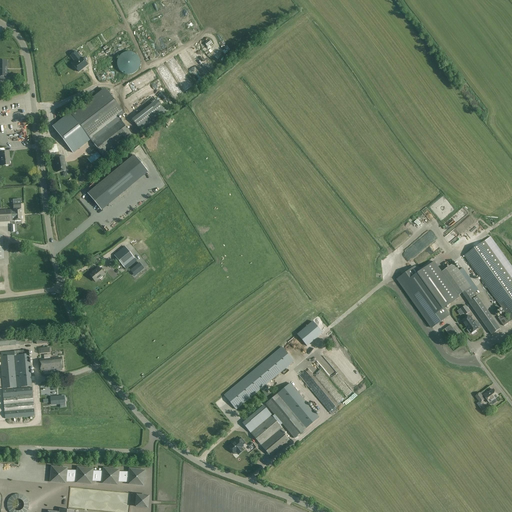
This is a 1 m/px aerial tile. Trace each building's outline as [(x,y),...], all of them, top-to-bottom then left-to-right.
[(135,0),(144,18),(155,16),(146,20),(154,37),(156,41),(160,40),(158,48),(196,30),(181,0),(135,0)] [(118,27),(113,30),(119,37),(123,34),(118,27)] [(76,51),(70,55),(76,63),(73,65),(78,72),(87,65),(82,58),(81,58),(76,51)] [(123,73),(126,74),(130,74),(133,73),(136,71),(138,69),(139,65),(139,62),(139,59),(137,56),(135,54),(132,52),(129,52),(126,52),(123,53),(120,55),(118,58),(117,60),(117,64),(117,67),(119,69),(121,72),(123,73)] [(105,90),(72,116),(77,122),(81,128),(90,139),(119,117),(124,113),(105,90)] [(90,139),(105,159),(134,137),(119,117),(90,139)] [(97,149),(86,156),(89,159),(99,152),(97,149)] [(9,158),(9,152),(0,152),(0,154),(1,166),(10,165),(9,158)] [(146,171),(134,155),(87,193),(100,209),(146,171)] [(63,156),(54,158),(57,172),(66,170),(63,156)] [(14,210),(9,210),(0,210),(0,221),(21,221),(21,203),(13,204),(14,210)] [(451,236),(471,219),(467,214),(447,231),(451,236)] [(511,320),(511,278),(485,241),(464,256),(510,319),(509,320),(504,313),(498,318),(504,326),(511,321),(511,320)] [(134,258),(125,246),(114,255),(123,267),(134,258)] [(142,267),(137,261),(138,261),(131,267),(132,269),(130,271),(133,274),(142,267)] [(419,273),(415,267),(398,278),(397,279),(431,328),(432,328),(432,327),(449,316),(444,308),(460,297),(458,295),(442,272),(435,262),(419,273)] [(454,263),(442,272),(458,295),(462,293),(492,336),(500,330),(486,310),(486,309),(471,287),(454,263)] [(94,271),(89,275),(95,282),(104,275),(98,267),(94,271)] [(470,312),(468,309),(465,306),(461,309),(465,315),(470,312)] [(470,333),(471,334),(478,329),(478,328),(480,326),(476,321),(474,322),(469,316),(462,321),(467,328),(468,329),(467,330),(469,334),(470,333)] [(454,330),(451,325),(445,329),(451,337),(453,336),(458,342),(461,340),(456,334),(457,333),(455,330),(454,330)] [(0,346),(32,344),(32,335),(10,337),(10,335),(0,335),(0,346)] [(224,396),(236,410),(294,361),(282,347),(224,396)] [(32,386),(29,354),(29,350),(1,352),(1,356),(0,356),(0,359),(3,389),(32,386)] [(41,371),(56,370),(56,371),(62,370),(62,369),(61,358),(40,360),(41,371)] [(319,419),(291,385),(266,406),(294,440),(319,419)] [(3,390),(3,397),(5,419),(34,416),(32,387),(3,390)] [(497,400),(495,398),(498,396),(493,389),(488,393),(487,392),(484,395),(490,402),(491,402),(492,404),(493,404),(497,402),(497,400)] [(475,396),(480,403),(485,399),(480,393),(475,396)] [(60,404),(65,404),(64,396),(51,397),(51,405),(60,404)] [(290,442),(282,432),(284,431),(264,407),(242,425),(270,459),(290,442)] [(237,439),(228,447),(234,454),(236,452),(238,455),(243,450),(241,448),(243,446),(241,444),(244,442),(241,438),(238,440),(237,439)] [(66,484),(66,481),(76,481),(75,483),(92,485),(92,481),(101,482),(101,484),(118,486),(118,482),(127,482),(127,485),(144,486),(145,470),(129,468),(129,472),(119,472),(120,469),(103,467),(103,471),(93,471),(93,468),(77,466),(77,470),(67,470),(67,467),(51,466),(49,482),(66,484)] [(148,496),(137,495),(135,507),(147,508),(148,496)]
